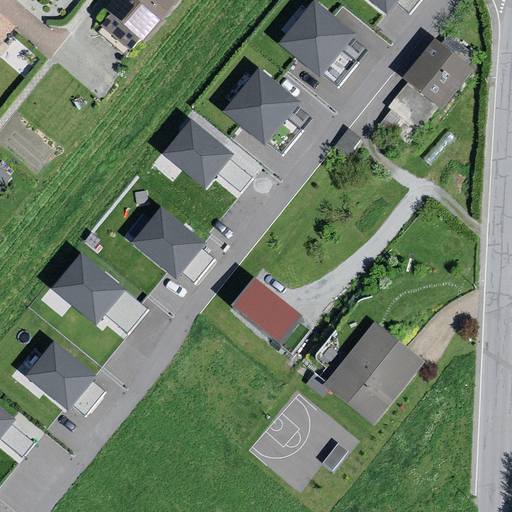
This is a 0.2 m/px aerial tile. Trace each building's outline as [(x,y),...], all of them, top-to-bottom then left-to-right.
[(104,0),(94,12),(137,48),(175,0),(104,0)] [(358,33),(317,0),(310,0),(277,42),(321,78),(358,33)] [(399,0),(373,0),(390,13),(399,0)] [(0,43),(10,31),(0,21),(0,43)] [(467,75),(427,42),(395,81),(434,114),(467,75)] [(299,101),(258,69),(224,113),(265,144),(299,101)] [(234,152),(190,118),(164,151),(207,185),(234,152)] [(207,244),(161,207),(132,243),(178,280),(207,244)] [(129,289),(80,250),(50,289),(99,327),(129,289)] [(255,280),(235,312),(287,345),(307,313),(255,280)] [(364,325),(313,389),(366,426),(416,363),(364,325)] [(98,376),(54,340),(26,375),(70,411),(98,376)] [(0,440),(17,419),(0,405),(0,440)] [(337,442),(322,462),(333,470),(348,451),(337,442)]
